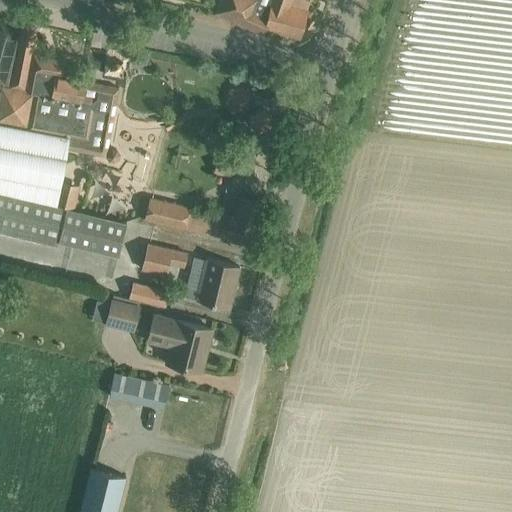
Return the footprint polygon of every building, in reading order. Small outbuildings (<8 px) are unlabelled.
[(218,0),(218,1),(217,2),(249,15),(266,22),(264,28),(299,36),(305,10),(288,6),(290,0),(218,0)] [(0,190),(57,205),(66,149),(105,156),(118,87),(84,81),(64,77),(66,68),(46,64),(47,57),(28,54),(33,26),(18,24),(13,51),(7,84),(0,81),(0,190)] [(103,76),(126,78),(128,52),(105,51),(103,76)] [(250,110),(251,93),(228,91),(227,109),(250,110)] [(261,104),(248,112),(258,128),(275,117),(265,101),(261,104)] [(0,190),(0,226),(118,254),(126,222),(57,205),(0,190)] [(189,207),(149,197),(144,218),(184,228),(189,207)] [(266,213),(237,206),(234,218),(222,215),(217,236),(258,246),(266,213)] [(147,244),(141,270),(166,275),(169,263),(183,266),(186,253),(147,244)] [(229,308),(239,266),(206,258),(205,261),(194,258),(186,293),(196,295),(195,299),(229,308)] [(130,298),(165,306),(169,292),(133,283),(130,298)] [(139,306),(111,299),(105,322),(133,329),(139,306)] [(200,371),(211,328),(153,314),(147,340),(170,345),(166,362),(200,371)] [(112,373),(108,395),(162,406),(167,384),(112,373)] [(115,511),(124,476),(89,467),(77,511),(115,511)]
